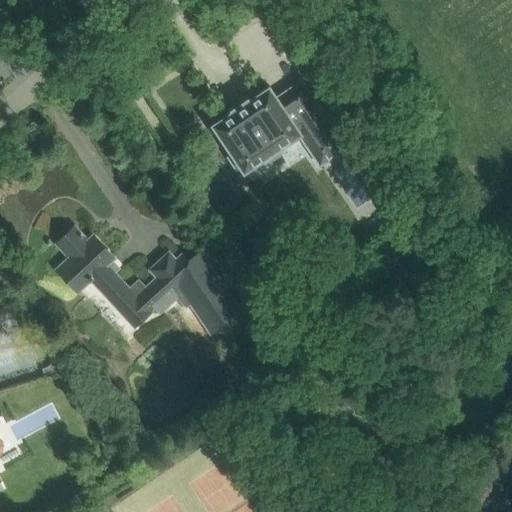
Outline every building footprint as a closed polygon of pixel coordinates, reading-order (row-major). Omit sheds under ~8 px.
[(241,166),(244,171),(264,157),(265,158),(281,147),(280,146),(299,133),(319,164),(346,146),(301,80),(276,97),(269,86),(249,100),(248,98),(231,109),(232,111),(212,124),(232,153),(227,156),(236,169),(241,166)] [(206,333),(218,326),(193,288),(211,276),(198,255),(187,262),(181,255),(176,259),(168,251),(149,269),(157,277),(146,287),(138,279),(129,288),(107,264),(113,258),(92,235),(87,240),(75,226),(56,243),(69,257),(57,268),(61,272),(59,275),(72,289),(76,286),(79,289),(90,279),(134,325),(140,320),(141,321),(149,315),(147,313),(152,308),(160,317),(177,302),(186,312),(189,308),(206,333)] [(236,313),(211,276),(193,288),(218,326),(236,313)] [(41,369),(43,375),(67,368),(50,343),(44,347),(45,348),(49,356),(50,360),(50,366),(48,368),(45,368),(41,369)] [(250,381),(238,390),(244,400),(257,391),(250,381)] [(119,453),(113,442),(101,449),(107,460),(119,453)]
